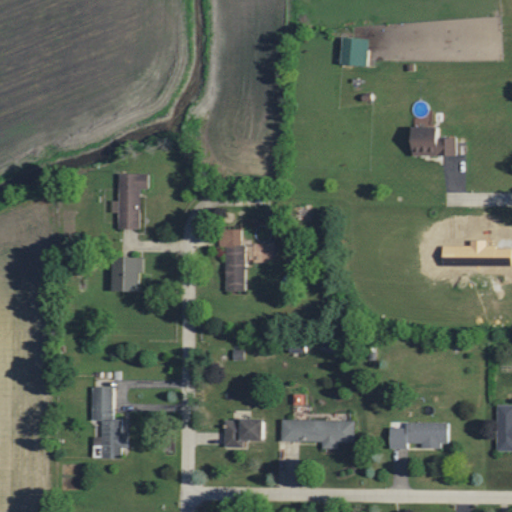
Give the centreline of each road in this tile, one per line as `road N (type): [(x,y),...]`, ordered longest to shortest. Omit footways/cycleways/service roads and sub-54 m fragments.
road 1 (residential): [(183,511),(193,217),(207,201),(264,198)]
road 2 (residential): [(511,494),(184,492)]
